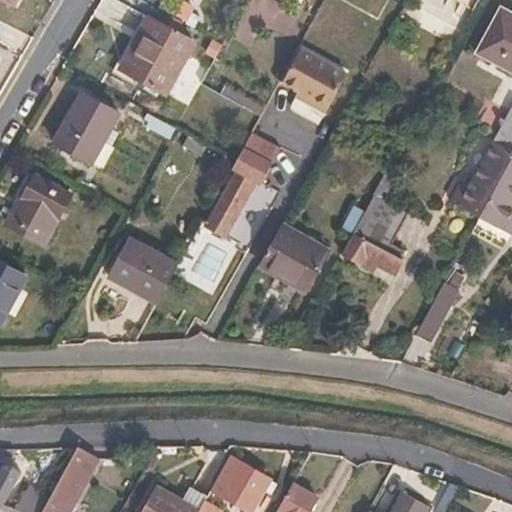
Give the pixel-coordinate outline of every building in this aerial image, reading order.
[(10,0),(0,0),(0,9),(4,11),(10,0)] [(511,16),(498,9),(477,50),(511,70),(511,16)] [(196,41),(153,16),(120,77),(163,101),(196,41)] [(297,50),(291,60),(294,62),(300,51),(297,50)] [(300,51),(294,62),(341,87),(346,77),(300,51)] [(282,83),(294,62),(291,60),(279,81),(282,83)] [(341,87),(294,62),(282,83),(312,100),(308,105),(326,115),(341,87)] [(123,112),(86,90),(58,141),(96,162),(123,112)] [(476,214),(511,150),(511,123),(504,119),(493,139),(473,175),(465,171),(449,200),(476,214)] [(281,154),(267,146),(260,159),(274,167),(281,154)] [(511,150),(476,214),(508,231),(511,223),(511,208),(509,207),(511,201),(511,150)] [(296,162),(281,154),(274,167),(289,175),(296,162)] [(77,195),(31,169),(13,201),(21,206),(12,222),(50,243),(77,195)] [(255,187),(235,177),(202,237),(221,247),(255,187)] [(407,213),(370,193),(348,233),(351,235),(339,259),(369,275),(373,268),(392,277),(400,262),(398,260),(401,253),(389,246),(407,213)] [(321,256),(277,232),(255,272),(300,296),(321,256)] [(172,274),(125,248),(103,288),(150,314),(172,274)] [(29,275),(0,258),(0,321),(2,323),(29,275)] [(445,305),(430,297),(409,335),(424,342),(445,305)] [(68,511),(98,458),(78,449),(55,492),(44,511),(68,511)] [(0,457),(6,460),(10,450),(0,450),(0,457)] [(6,460),(0,457),(0,501),(3,503),(21,467),(6,460)] [(272,478),(229,457),(211,490),(254,511),(265,491),(270,482),(272,478)] [(44,511),(55,492),(32,482),(18,508),(28,511),(44,511)] [(277,485),(270,482),(265,491),(272,494),(277,485)] [(199,511),(201,509),(157,486),(142,511),(199,511)] [(311,511),(319,499),(293,486),(278,511),(311,511)] [(201,509),(199,511),(221,511),(227,503),(209,494),(201,509)] [(424,511),(425,511),(402,496),(391,511),(376,511),(370,508),(368,511),(424,511)]
